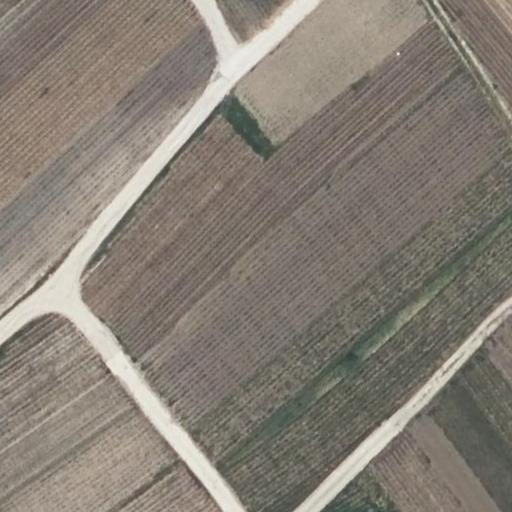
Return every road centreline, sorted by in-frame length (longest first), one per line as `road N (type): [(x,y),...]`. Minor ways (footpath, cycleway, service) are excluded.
road 1 (track): [(311,0),(238,66),(108,223),(60,295),(0,342)]
road 2 (track): [(299,511),(511,307)]
road 3 (track): [(60,295),(235,511)]
